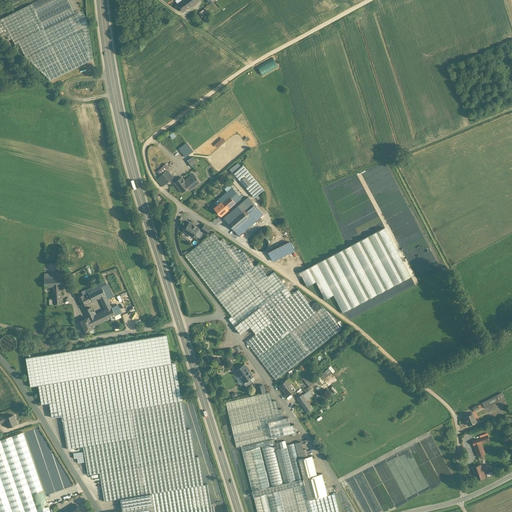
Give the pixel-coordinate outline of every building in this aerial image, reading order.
[(25,56),(50,80),(93,59),(87,19),(79,23),(76,17),(67,0),(38,0),(0,19),(0,31),(1,33),(8,30),(15,44),(19,43),(25,56)] [(183,0),(182,0),(176,0),(175,1),(178,4),(183,11),(198,0),(183,0)] [(79,23),(87,19),(84,13),(76,17),(79,23)] [(258,69),(262,76),(277,68),(273,61),(258,69)] [(222,137),(213,144),(215,147),(224,140),(222,137)] [(187,143),(179,149),(185,157),(193,151),(187,143)] [(238,163),(230,170),(233,174),(234,173),(241,168),(238,163)] [(167,164),(159,172),(162,174),(166,171),(167,170),(168,171),(171,168),(167,164)] [(241,168),(234,173),(240,181),(249,173),(243,166),(241,168)] [(166,171),(172,179),(174,178),(168,171),(167,170),(166,171)] [(166,171),(162,174),(160,176),(160,177),(158,178),(163,185),(172,179),(166,171)] [(249,173),(240,181),(246,188),(255,180),(249,173)] [(224,175),(218,180),(220,184),(227,179),(224,175)] [(182,177),(174,183),(182,193),(189,187),(184,180),(182,177)] [(193,180),(192,177),(189,177),(184,180),(189,187),(191,190),(200,183),(196,178),(193,180)] [(255,180),(246,188),(255,198),(263,190),(255,180)] [(240,198),(232,188),(230,190),(233,193),(229,196),(235,203),(240,198)] [(226,193),(219,200),(221,203),(229,196),(226,193)] [(229,196),(221,203),(227,210),(235,203),(229,196)] [(247,207),(242,202),(224,218),(239,235),(257,220),(247,207)] [(221,203),(215,208),(221,215),(227,210),(221,203)] [(190,222),(186,229),(188,230),(186,232),(190,235),(190,234),(193,236),(194,235),(199,238),(203,233),(201,231),(201,230),(199,229),(190,222)] [(201,230),(201,231),(203,233),(206,235),(210,229),(204,225),(201,230)] [(332,295),(340,311),(410,278),(386,228),(297,269),(305,286),(314,282),(323,299),(332,295)] [(242,264),(248,259),(243,252),(240,255),(234,247),(232,249),(224,239),(222,241),(216,233),(186,256),(216,296),(248,272),(242,264)] [(268,247),(269,244),(268,241),(266,238),(264,237),(261,236),(258,237),(256,239),(254,241),(253,244),(254,247),(256,249),(258,251),(261,251),(264,251),(266,249),(268,247)] [(269,253),(272,261),(293,252),(290,244),(269,253)] [(267,277),(257,264),(254,266),(248,259),(242,264),(248,272),(216,296),(232,316),(229,319),(241,334),(250,327),(256,334),(246,341),(276,380),(341,329),(323,306),(315,313),(297,290),(291,295),(274,272),(267,277)] [(60,277),(44,278),(44,287),(51,287),(60,286),(60,277)] [(100,298),(106,295),(102,286),(107,284),(105,280),(102,281),(86,289),(88,293),(92,301),(100,298)] [(102,286),(106,295),(111,293),(107,284),(102,286)] [(60,286),(51,287),(52,297),(61,296),(60,286)] [(88,293),(83,295),(83,294),(78,296),(82,306),(92,301),(88,293)] [(61,296),(52,297),(53,304),(62,303),(61,296)] [(117,305),(111,307),(115,316),(120,313),(117,305)] [(90,307),(85,310),(88,317),(94,315),(92,312),(90,307)] [(94,315),(88,317),(92,326),(115,316),(111,307),(105,310),(96,314),(94,315)] [(88,317),(80,321),(86,332),(93,328),(92,326),(88,317)] [(233,358),(230,354),(224,358),(227,362),(233,358)] [(252,377),(244,365),(235,371),(238,376),(239,375),(244,381),(244,382),(250,378),(252,377)] [(327,369),(319,376),(321,379),(330,372),(327,369)] [(310,376),(305,381),(309,386),(313,383),(315,381),(310,376)] [(319,376),(315,379),(320,385),(324,382),(321,379),(319,376)] [(286,380),(279,386),(288,396),(295,390),(290,385),(293,383),(294,382),(290,377),(286,380)] [(263,385),(256,387),(258,393),(265,392),(263,385)] [(269,392),(226,402),(234,437),(269,428),(270,429),(268,422),(284,418),(282,409),(278,410),(276,400),(272,401),(269,392)] [(495,396),(498,401),(505,397),(503,392),(495,396)] [(312,409),(306,400),(309,398),(306,394),(303,396),(302,395),(302,394),(301,395),(297,398),(307,413),(312,409)] [(495,396),(487,400),(490,405),(498,401),(495,396)] [(181,401),(63,421),(67,449),(83,447),(88,475),(100,473),(195,457),(190,429),(186,429),(181,401)] [(472,414),(463,417),(465,420),(466,420),(468,425),(476,422),(472,414)] [(13,415),(5,418),(6,420),(8,427),(17,424),(13,415)] [(289,424),(286,426),(284,423),(279,426),(281,429),(280,430),(282,434),(285,432),(287,435),(287,436),(294,432),(289,424)] [(269,428),(234,437),(236,448),(241,447),(272,440),(272,439),(270,429),(269,428)] [(23,432),(0,440),(0,511),(50,511),(49,507),(45,508),(43,502),(47,501),(23,432)] [(487,436),(472,441),(478,456),(485,454),(481,443),(489,440),(487,436)] [(276,450),(275,447),(274,448),(273,446),(275,446),(274,443),(273,439),(272,439),(272,440),(241,447),(242,451),(259,447),(270,487),(252,492),(253,497),(278,491),(304,485),(302,479),(295,481),(284,484),(276,450)] [(274,443),(275,446),(273,446),(274,448),(275,447),(276,450),(287,447),(285,440),(274,443)] [(301,442),(295,443),(297,451),(303,450),(301,442)] [(294,443),(288,445),(297,481),(302,479),(303,479),(298,459),(294,443)] [(242,451),(241,451),(252,492),(270,487),(259,447),(242,451)] [(287,447),(276,450),(284,484),(295,481),(287,447)] [(303,450),(297,451),(299,459),(308,457),(306,449),(303,450)] [(195,457),(100,473),(104,501),(120,499),(152,494),(195,486),(203,485),(198,456),(195,457)] [(299,459),(298,459),(303,479),(302,479),(304,485),(308,500),(327,495),(322,474),(317,475),(312,456),(308,457),(299,459)] [(480,465),(469,469),(470,473),(473,472),(476,480),(484,477),(480,465)] [(211,511),(207,484),(203,485),(195,486),(197,499),(199,511),(211,511)] [(304,485),(278,491),(283,511),(310,511),(308,500),(304,485)] [(195,486),(152,494),(154,506),(197,499),(195,486)] [(278,491),(253,497),(256,511),(283,511),(278,491)] [(152,494),(120,499),(122,511),(154,506),(152,494)] [(327,495),(308,500),(310,511),(338,511),(334,494),(328,495),(327,495)] [(154,506),(122,511),(116,511),(199,511),(197,499),(154,506)]
